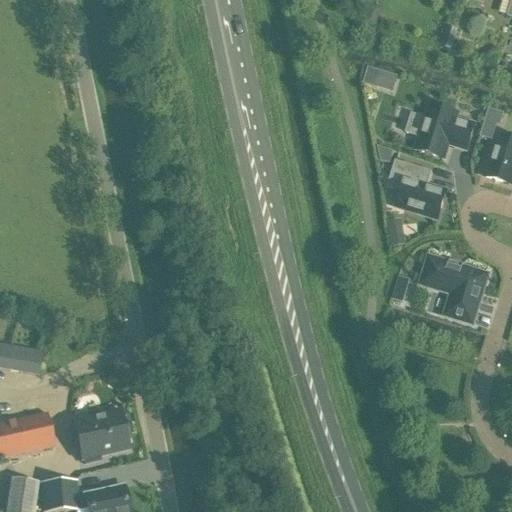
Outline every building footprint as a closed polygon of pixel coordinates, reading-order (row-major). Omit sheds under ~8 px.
[(440,49),(450,52),(457,30),(447,27),(440,49)] [(380,72),(368,69),(364,84),(375,87),(380,72)] [(467,151),(474,126),(456,120),(458,115),(429,106),(425,119),(411,115),(406,134),(419,138),(415,151),(444,160),(448,146),(467,151)] [(484,122),(480,137),(492,141),(497,126),(484,122)] [(511,139),(498,136),(485,178),(511,186),(511,139)] [(393,153),(378,148),(380,162),(390,165),(393,153)] [(437,221),(446,192),(427,187),(431,173),(395,162),(386,189),(400,193),(395,208),(437,221)] [(404,245),(403,238),(390,240),(391,247),(404,245)] [(452,295),(445,317),(468,324),(478,292),(482,293),(487,276),(462,269),(463,265),(449,261),(448,265),(429,259),(421,285),(452,295)] [(395,291),(392,301),(403,304),(405,294),(395,291)] [(0,369),(37,377),(41,353),(0,345),(0,369)] [(119,412),(71,423),(78,452),(80,462),(84,461),(85,465),(99,461),(98,457),(128,451),(119,412)] [(0,460),(54,448),(47,415),(0,425),(0,460)] [(33,511),(37,484),(11,480),(6,511),(33,511)] [(42,484),(43,497),(43,511),(70,511),(77,511),(75,482),(42,484)] [(84,495),(87,511),(128,511),(123,487),(84,495)]
